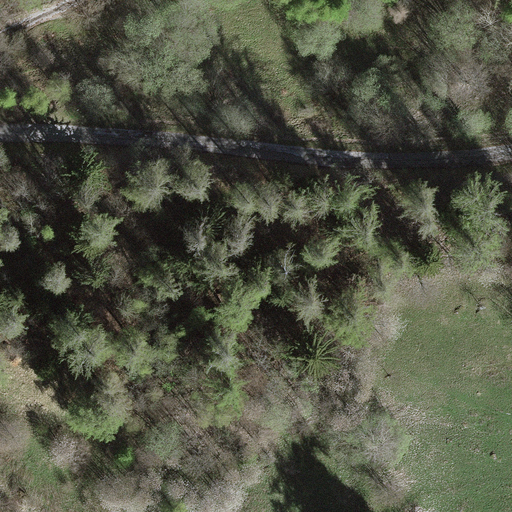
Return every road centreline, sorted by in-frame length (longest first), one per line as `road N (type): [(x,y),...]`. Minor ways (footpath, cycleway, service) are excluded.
road 1 (residential): [(511,151),(356,160),(124,136),(0,133)]
road 2 (track): [(0,42),(113,0)]
